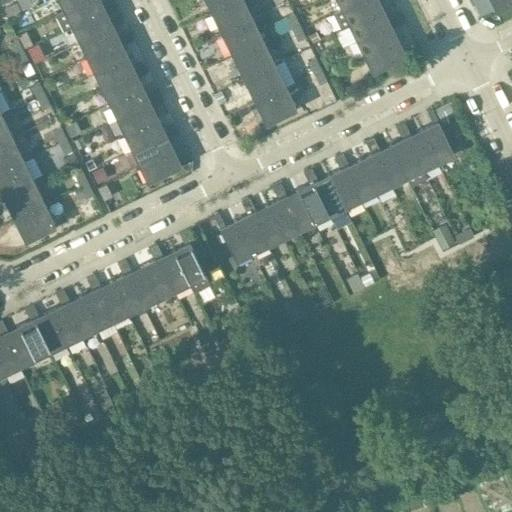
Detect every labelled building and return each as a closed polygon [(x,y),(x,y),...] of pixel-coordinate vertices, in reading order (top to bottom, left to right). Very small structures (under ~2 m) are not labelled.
[(104,11),(102,6),(99,0),(86,0),(64,11),(55,15),(63,31),(71,27),(104,11)] [(58,0),(64,11),(86,0),(58,0)] [(204,0),(211,14),(239,0),(204,0)] [(242,0),(239,0),(211,14),(222,36),(253,21),(242,0)] [(340,30),(349,26),(382,10),(377,0),(362,0),(341,10),(333,14),(340,30)] [(336,0),(341,10),(362,0),(336,0)] [(511,0),(489,0),(495,12),(511,3),(511,0)] [(117,9),(113,1),(108,3),(112,12),(117,9)] [(20,11),(16,3),(4,8),(8,16),(20,11)] [(79,42),(112,26),(106,14),(112,12),(108,3),(102,6),(104,11),(71,27),(79,42)] [(389,25),(387,20),(382,10),(349,26),(356,41),(389,25)] [(20,26),(30,17),(25,11),(14,20),(14,21),(11,22),(15,32),(21,29),(20,26)] [(298,25),(293,13),(285,17),(291,29),(298,25)] [(398,15),(393,18),(397,26),(402,23),(398,15)] [(397,40),(391,28),(397,26),(393,18),(387,20),(389,25),(356,41),(364,57),(397,40)] [(253,21),(222,36),(233,58),(264,43),(253,21)] [(304,37),(298,25),(291,29),(297,40),(304,37)] [(86,58),(120,41),(122,45),(127,43),(123,34),(117,37),(112,26),(79,42),(86,58)] [(132,40),(128,32),(123,34),(127,43),(132,40)] [(23,52),(17,39),(9,43),(16,56),(23,52)] [(397,40),(364,57),(372,72),(401,58),(416,51),(414,46),(402,51),(397,40)] [(120,41),(86,58),(94,73),(127,57),(122,45),(120,41)] [(264,43),(233,58),(243,80),(274,65),(264,43)] [(28,62),(23,52),(16,56),(8,59),(13,69),(28,62)] [(127,57),(94,73),(101,89),(135,72),(132,68),(127,57)] [(320,69),(314,57),(307,61),(312,73),(320,69)] [(148,71),(143,62),(138,65),(142,74),(148,71)] [(135,72),(101,89),(109,105),(143,89),(137,76),(142,74),(138,65),(132,68),(135,72)] [(274,65),(243,80),(254,102),(285,87),(274,65)] [(326,81),(320,69),(312,73),(318,85),(326,81)] [(31,86),(37,99),(44,95),(38,83),(31,86)] [(285,87),(254,102),(265,124),(296,109),(285,87)] [(153,96),(148,99),(143,89),(109,105),(117,120),(150,103),(152,107),(157,105),(153,96)] [(163,102),(159,93),(153,96),(157,105),(163,102)] [(44,95),(37,99),(42,109),(49,106),(44,95)] [(150,103),(117,120),(124,135),(157,119),(152,107),(150,103)] [(439,124),(432,109),(426,112),(432,123),(421,128),(437,161),(453,154),(438,125),(439,124)] [(1,116),(0,116),(0,144),(12,139),(1,116)] [(157,119),(124,135),(132,150),(165,134),(163,130),(157,119)] [(404,123),(395,127),(398,133),(407,129),(404,123)] [(174,124),(168,127),(172,136),(178,133),(174,124)] [(66,139),(60,127),(53,131),(58,143),(66,139)] [(165,134),(132,150),(139,166),(173,150),(167,138),(172,136),(168,127),(163,130),(165,134)] [(437,161),(421,128),(409,134),(405,136),(421,169),(437,161)] [(421,169),(405,136),(409,134),(407,129),(398,133),(401,138),(390,144),(406,177),(410,186),(426,178),(421,169)] [(373,138),(364,142),(367,148),(376,144),(373,138)] [(12,139),(0,144),(0,171),(23,160),(12,139)] [(71,150),(66,139),(58,143),(64,154),(71,150)] [(406,177),(390,144),(378,149),(376,144),(367,148),(370,153),(374,151),(390,184),(406,177)] [(173,150),(139,166),(147,182),(176,167),(176,168),(191,161),(189,155),(178,161),(173,150)] [(390,184),(374,151),(370,153),(359,158),(375,192),(390,184)] [(342,153),(334,157),(336,163),(345,159),(342,153)] [(375,192),(359,158),(347,164),(343,166),(360,199),(375,192)] [(95,167),(91,159),(84,162),(88,170),(95,167)] [(360,199),(343,166),(347,164),(345,159),(336,163),(339,168),(328,174),(344,207),(360,199)] [(23,160),(0,171),(0,192),(3,198),(34,183),(23,160)] [(311,168),(303,172),(305,178),(314,174),(311,168)] [(87,184),(81,171),(74,175),(80,188),(87,184)] [(344,207),(328,174),(316,179),(314,174),(305,178),(308,183),(312,181),(329,214),(344,207)] [(312,181),(308,183),(297,189),(313,222),(329,214),(312,181)] [(34,183),(3,198),(13,220),(45,205),(34,183)] [(280,183),(272,187),(275,193),(283,189),(280,183)] [(87,184),(80,188),(73,191),(78,200),(84,197),(85,198),(92,194),(87,184)] [(111,196),(105,184),(97,188),(103,200),(111,196)] [(298,230),(281,196),(286,194),(283,189),(275,193),(277,198),(266,204),(282,237),(298,230)] [(313,222),(297,189),(286,194),(281,196),(298,230),(313,222)] [(249,198),(241,202),(244,208),(252,204),(249,198)] [(282,237),(266,204),(254,210),(252,204),(244,208),(246,213),(250,212),(266,245),(282,237)] [(45,205),(13,220),(24,242),(55,226),(45,205)] [(250,212),(246,213),(235,219),(251,252),(266,245),(250,212)] [(251,252),(235,219),(223,225),(218,214),(213,216),(220,231),(221,231),(222,234),(225,240),(235,260),(251,252)] [(443,223),(432,228),(441,249),(453,243),(443,223)] [(205,275),(193,252),(194,251),(193,249),(188,239),(184,230),(178,233),(184,244),(172,249),(188,283),(193,292),(209,284),(205,275)] [(225,240),(222,234),(216,236),(219,243),(225,240)] [(194,236),(188,239),(193,249),(199,246),(194,236)] [(156,244),(147,248),(150,254),(159,250),(156,244)] [(188,283),(172,249),(161,255),(157,257),(173,290),(188,283)] [(173,290),(157,257),(161,255),(159,250),(150,254),(153,259),(141,265),(157,298),(173,290)] [(125,259),(116,263),(119,269),(128,265),(125,259)] [(157,298),(141,265),(130,270),(128,265),(119,269),(122,274),(126,273),(141,306),(157,298)] [(216,266),(207,270),(213,281),(221,277),(216,266)] [(141,306),(126,273),(122,274),(110,280),(126,313),(141,306)] [(94,274),(85,278),(88,284),(97,280),(94,274)] [(111,321),(95,287),(99,285),(97,280),(88,284),(91,289),(79,295),(95,328),(111,321)] [(126,313),(110,280),(99,285),(95,287),(111,321),(126,313)] [(63,289),(54,293),(57,299),(65,295),(63,289)] [(95,328),(79,295),(68,300),(65,295),(57,299),(60,304),(64,303),(80,336),(95,328)] [(80,336),(64,303),(60,304),(48,310),(64,344),(80,336)] [(32,304),(23,308),(26,314),(34,310),(32,304)] [(49,351),(33,318),(37,315),(34,310),(26,314),(29,319),(6,330),(3,325),(0,326),(0,333),(2,333),(17,366),(49,351)] [(64,344),(48,310),(37,315),(33,318),(49,351),(64,344)] [(2,333),(0,333),(0,369),(2,374),(17,366),(2,333)] [(21,452),(34,445),(27,430),(14,436),(21,452)]
